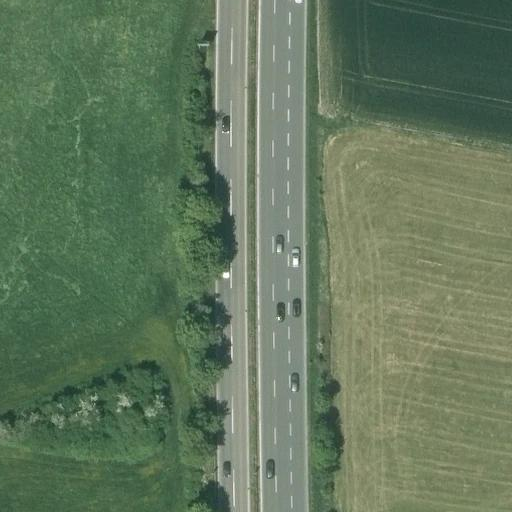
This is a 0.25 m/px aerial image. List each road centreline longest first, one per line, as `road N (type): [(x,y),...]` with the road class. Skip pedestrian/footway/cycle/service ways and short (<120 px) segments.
road 1 (primary): [(277,511),(275,0)]
road 2 (primary): [(234,0),(233,511)]
